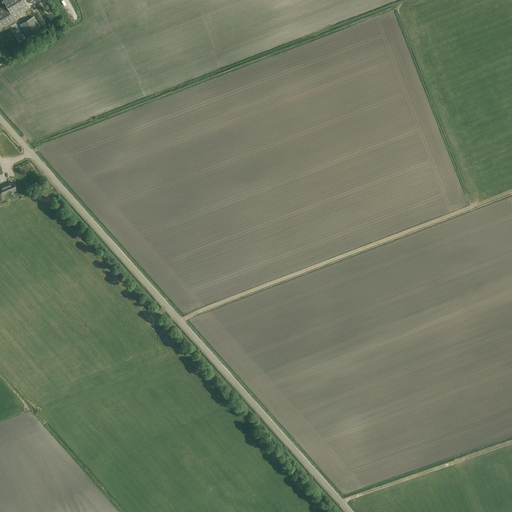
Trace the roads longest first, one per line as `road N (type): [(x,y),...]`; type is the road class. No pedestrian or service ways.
road 1 (tertiary): [(350,511),(0,121)]
road 2 (track): [(180,322),(511,194)]
road 3 (track): [(511,440),(339,499)]
